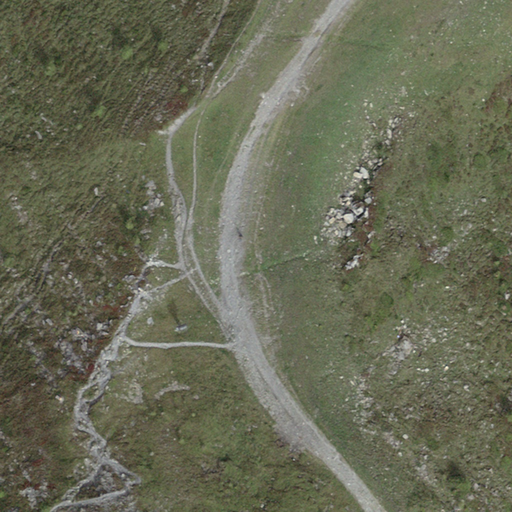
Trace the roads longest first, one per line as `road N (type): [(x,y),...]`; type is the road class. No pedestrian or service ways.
road 1 (track): [(349,0),(317,45),(221,245),(239,343)]
road 2 (track): [(239,343),(360,511)]
